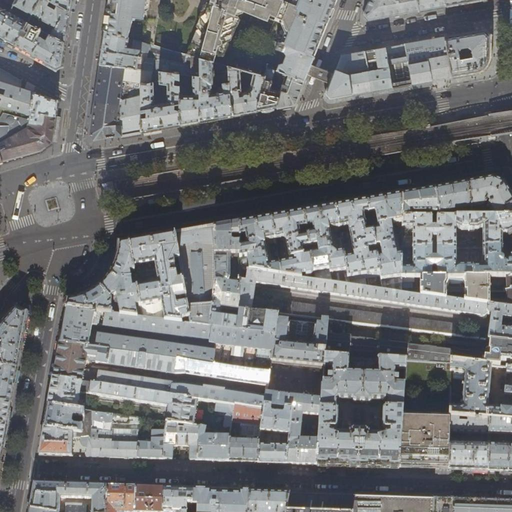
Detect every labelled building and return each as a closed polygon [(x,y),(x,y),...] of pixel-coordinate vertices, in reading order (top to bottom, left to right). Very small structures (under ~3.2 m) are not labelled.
[(0,0),(0,40),(20,51),(42,63),(55,70),(63,66),(67,36),(70,12),(57,6),(55,10),(48,6),(50,2),(46,0),(0,0)] [(46,0),(50,2),(57,6),(70,12),(71,0),(46,0)] [(108,0),(106,20),(104,32),(125,38),(128,20),(139,22),(143,0),(108,0)] [(207,0),(207,4),(203,4),(199,15),(200,17),(196,26),(197,28),(186,56),(200,59),(213,63),(215,54),(224,56),(231,39),(232,40),(237,26),(238,26),(241,18),(240,17),(237,15),(239,8),(274,23),(270,33),(273,42),(314,57),(320,43),(329,21),(337,0),(207,0)] [(416,0),(402,0),(399,1),(399,0),(388,0),(369,0),(368,2),(363,14),(368,20),(397,15),(419,12),(416,0)] [(416,0),(419,12),(433,9),(446,7),(444,0),(416,0)] [(490,39),(490,35),(485,30),(464,34),(444,37),(451,78),(464,75),(468,75),(472,74),(474,74),(480,72),(482,71),(483,71),(484,70),(486,68),(487,66),(489,64),(489,62),(490,60),(490,58),(490,50),(490,48),(490,39)] [(125,38),(104,32),(102,48),(100,65),(152,71),(153,71),(154,63),(159,63),(158,72),(160,72),(172,74),(174,66),(169,65),(169,62),(161,61),(162,57),(159,55),(162,50),(161,49),(125,38)] [(451,78),(444,37),(435,39),(424,41),(432,81),(445,79),(451,78)] [(432,81),(424,41),(412,43),(404,44),(412,85),(422,83),(432,81)] [(310,67),(314,57),(273,42),(266,68),(286,75),(304,81),(310,67)] [(394,46),(385,47),(392,88),(401,86),(412,85),(404,44),(394,46)] [(377,49),(364,51),(372,92),(382,90),(392,88),(385,47),(377,49)] [(42,63),(20,51),(19,53),(41,65),(42,63)] [(339,63),(336,70),(349,76),(353,95),(364,93),(372,92),(364,51),(354,53),(342,55),(339,63)] [(200,77),(200,59),(186,56),(185,75),(192,76),(200,77)] [(212,85),(213,63),(200,59),(200,77),(199,122),(217,119),(233,116),(230,101),(228,67),(216,64),(215,69),(221,69),(223,89),(217,90),(217,92),(216,92),(216,93),(211,94),(210,89),(211,89),(211,86),(212,85)] [(148,84),(152,71),(100,65),(95,97),(90,136),(94,141),(107,138),(141,132),(141,84),(147,84),(148,84)] [(246,113),(256,112),(264,76),(228,67),(230,101),(233,116),(246,113)] [(0,163),(4,162),(30,155),(41,152),(52,143),(54,127),(58,100),(44,92),(26,83),(24,90),(20,88),(21,80),(0,68),(0,163)] [(276,108),(286,75),(266,68),(264,76),(256,112),(268,110),(276,108)] [(349,76),(336,70),(334,76),(327,93),(330,99),(342,97),(353,95),(349,76)] [(159,81),(155,82),(148,84),(147,84),(141,84),(141,132),(161,129),(179,125),(180,89),(180,86),(177,86),(177,81),(180,81),(180,75),(172,74),(160,72),(159,78),(159,81)] [(304,81),(286,75),(276,108),(286,106),(295,105),(300,92),(304,81)] [(199,122),(200,77),(192,76),(193,96),(189,96),(188,89),(180,89),(179,125),(190,123),(199,122)] [(485,180),(467,183),(473,218),(492,218),(490,215),(482,215),(484,207),(487,202),(490,203),(488,208),(494,218),(511,218),(511,196),(511,195),(504,183),(493,178),(485,180)] [(452,185),(435,188),(440,218),(473,218),(467,183),(452,185)] [(417,191),(402,194),(402,218),(421,218),(421,213),(425,213),(425,218),(432,218),(437,218),(440,218),(435,188),(417,191)] [(384,197),(367,200),(379,273),(382,290),(401,293),(401,278),(401,255),(397,256),(391,224),(396,223),(396,226),(402,225),(402,218),(402,194),(384,197)] [(350,203),(335,206),(339,228),(349,226),(354,258),(344,260),(349,285),(366,288),(365,275),(379,273),(367,200),(350,203)] [(321,208),(303,212),(313,269),(315,281),(349,285),(344,260),(344,259),(343,253),(336,254),(332,233),(339,231),(339,228),(335,206),(321,208)] [(287,214),(271,217),(275,239),(282,238),(285,240),(289,260),(293,259),(294,262),(279,265),(281,276),(301,279),(300,271),(305,271),(305,273),(310,273),(313,269),(303,212),(287,214)] [(255,220),(240,223),(240,255),(240,270),(247,271),(281,276),(279,265),(268,267),(264,241),(275,239),(271,217),(255,220)] [(511,218),(494,218),(492,218),(473,218),(440,218),(437,218),(437,228),(432,228),(432,218),(425,218),(421,218),(402,218),(402,225),(402,227),(413,227),(413,237),(402,237),(402,248),(432,248),(432,237),(437,237),(437,248),(456,248),(456,228),(461,230),(477,230),(483,227),(483,248),(502,248),(502,235),(508,234),(511,233),(511,234),(511,218)] [(240,255),(240,223),(226,225),(215,227),(215,280),(209,328),(275,336),(279,315),(252,312),(240,310),(240,285),(226,284),(226,257),(230,257),(230,255),(240,255)] [(194,231),(175,234),(179,259),(183,280),(190,325),(209,328),(215,280),(215,227),(194,231)] [(144,239),(168,235),(168,232),(114,242),(113,252),(118,253),(118,251),(119,244),(125,243),(129,242),(144,239)] [(144,239),(129,242),(142,319),(190,325),(183,280),(177,281),(173,260),(179,259),(175,234),(168,235),(144,239)] [(125,243),(119,244),(118,251),(118,253),(117,256),(115,264),(112,271),(106,280),(103,283),(99,287),(121,316),(142,319),(129,242),(125,243)] [(511,260),(509,261),(508,262),(508,258),(502,257),(502,248),(483,248),(483,269),(482,269),(479,266),(459,266),(456,268),(456,248),(437,248),(437,258),(432,258),(432,248),(402,248),(401,255),(401,278),(432,278),(432,270),(433,268),(436,268),(438,271),(438,278),(511,278),(511,260)] [(366,288),(349,285),(315,281),(301,279),(281,276),(247,271),(245,281),(240,281),(240,285),(240,310),(252,312),(256,284),(483,317),(487,314),(492,315),(488,340),(490,340),(510,343),(511,342),(511,308),(459,301),(446,299),(401,293),(382,290),(366,288)] [(446,299),(446,287),(465,287),(464,299),(459,299),(459,301),(511,308),(511,278),(438,278),(432,278),(401,278),(401,293),(446,299)] [(76,299),(67,300),(66,309),(121,316),(99,287),(94,291),(92,292),(88,295),(84,297),(76,299)] [(88,295),(92,292),(94,291),(91,287),(68,295),(67,300),(76,299),(84,297),(88,295)] [(280,304),(279,315),(328,321),(345,323),(479,339),(479,335),(453,332),(454,326),(280,304)] [(0,367),(17,370),(21,345),(27,314),(16,308),(0,326),(0,367)] [(190,325),(142,319),(121,316),(66,309),(63,325),(60,343),(269,375),(271,362),(275,336),(209,328),(190,325)] [(279,315),(275,336),(271,362),(325,368),(325,367),(325,356),(328,321),(279,315)] [(511,342),(510,343),(490,340),(489,351),(490,351),(490,358),(478,357),(479,353),(344,337),(345,323),(328,321),(325,356),(406,361),(451,365),(451,362),(492,366),(507,368),(511,368),(511,342)] [(54,372),(53,379),(91,385),(93,376),(90,372),(84,371),(86,360),(96,362),(96,363),(173,375),(184,375),(267,388),(269,375),(60,343),(58,352),(54,372)] [(332,382),(323,382),(323,388),(322,388),(321,401),(320,416),(319,441),(317,465),(336,466),(377,467),(400,468),(406,361),(325,356),(325,367),(332,367),(332,382)] [(442,382),(450,382),(451,379),(451,365),(406,361),(400,468),(422,469),(449,470),(449,439),(449,433),(450,419),(441,419),(442,382)] [(488,409),(492,366),(451,362),(451,365),(451,379),(464,380),(462,407),(459,409),(450,408),(450,418),(478,420),(478,417),(475,417),(476,413),(480,414),(480,420),(489,421),(511,422),(511,368),(507,368),(506,374),(511,374),(511,390),(505,389),(504,395),(511,396),(511,407),(511,411),(488,409)] [(14,387),(17,370),(0,367),(0,402),(11,404),(14,387)] [(91,385),(90,396),(168,408),(166,423),(167,423),(179,425),(185,426),(193,427),(196,401),(217,404),(235,407),(264,412),(265,406),(266,398),(183,385),(173,385),(98,374),(96,385),(91,385)] [(51,392),(48,406),(77,410),(80,394),(90,396),(91,385),(53,379),(51,392)] [(266,394),(266,398),(265,406),(292,409),(289,435),(288,447),(286,464),(301,465),(317,465),(319,441),(300,440),(302,415),(320,416),(321,401),(266,394)] [(9,414),(11,404),(0,402),(0,425),(7,427),(9,414)] [(230,437),(235,407),(217,404),(214,421),(218,422),(220,420),(221,414),(228,415),(226,418),(224,428),(223,428),(223,431),(226,437),(210,437),(210,430),(200,428),(198,461),(211,461),(228,462),(230,437)] [(77,410),(48,406),(46,416),(44,428),(81,434),(82,427),(74,426),(72,424),(73,418),(76,417),(80,417),(80,421),(83,421),(85,411),(77,410)] [(265,406),(264,412),(261,431),(289,435),(292,409),(265,406)] [(259,442),(261,431),(264,412),(235,407),(230,437),(228,462),(242,463),(258,463),(259,446),(259,442)] [(141,420),(85,411),(83,421),(82,427),(81,434),(44,428),(42,439),(39,455),(59,456),(72,457),(73,437),(89,438),(86,457),(111,458),(137,459),(138,439),(139,433),(141,420)] [(450,418),(450,419),(449,433),(489,435),(489,421),(480,420),(478,420),(450,418)] [(510,435),(511,422),(489,421),(489,435),(488,446),(488,471),(495,471),(508,472),(509,446),(503,446),(503,444),(500,444),(500,446),(491,446),(491,435),(510,435)] [(178,429),(179,425),(167,423),(166,431),(163,460),(168,460),(172,460),(173,446),(191,447),(190,461),(198,461),(200,428),(193,427),(185,426),(184,430),(178,429)] [(145,440),(138,439),(137,459),(148,459),(163,460),(166,431),(154,431),(153,432),(153,433),(150,433),(149,439),(152,439),(152,444),(145,444),(145,440)] [(458,439),(449,439),(449,470),(469,470),(488,471),(488,446),(458,445),(458,439)] [(288,447),(259,446),(258,463),(271,463),(286,464),(288,447)] [(32,496),(30,510),(39,511),(58,511),(59,498),(93,499),(92,511),(104,511),(106,488),(74,486),(34,485),(32,496)] [(121,488),(106,488),(104,511),(134,511),(135,489),(121,488)] [(149,489),(135,489),(134,511),(163,511),(164,490),(149,489)] [(178,490),(164,490),(163,511),(191,511),(192,491),(178,490)] [(216,491),(192,491),(191,511),(246,511),(250,493),(234,492),(233,496),(222,495),(216,495),(216,491)] [(269,493),(250,493),(246,511),(286,511),(289,494),(269,493)] [(320,495),(289,494),(286,511),(352,511),(355,496),(320,495)] [(355,496),(352,511),(432,511),(432,499),(419,499),(370,497),(355,496)] [(511,511),(511,502),(451,500),(432,499),(432,511),(511,511)]
